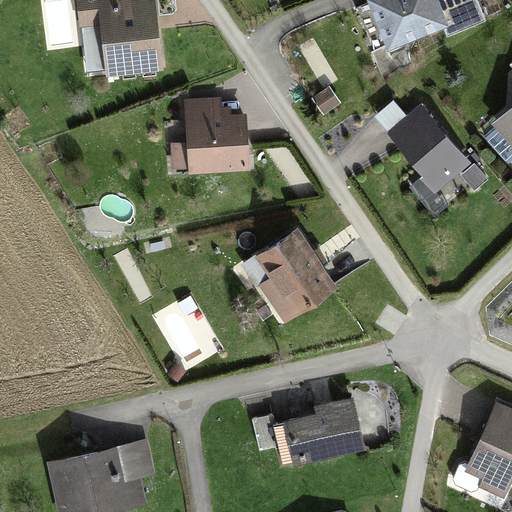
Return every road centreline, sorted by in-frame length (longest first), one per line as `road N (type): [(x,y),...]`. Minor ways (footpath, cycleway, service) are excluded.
road 1 (residential): [(210,0),(432,337)]
road 2 (residential): [(403,511),(432,337)]
